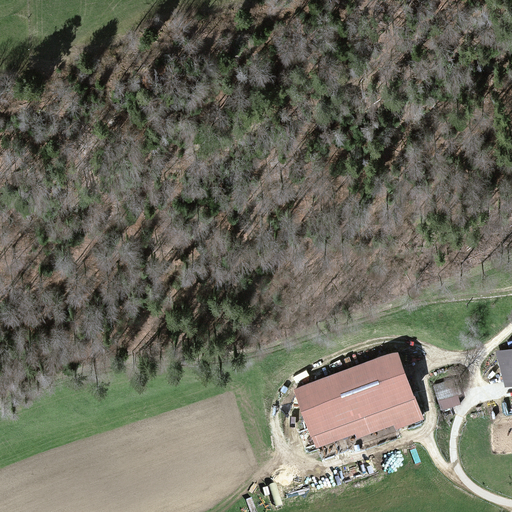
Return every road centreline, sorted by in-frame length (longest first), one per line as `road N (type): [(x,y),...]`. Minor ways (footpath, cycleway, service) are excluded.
road 1 (track): [(511,292),(425,302),(242,357),(103,370),(0,403)]
road 2 (unclassified): [(511,503),(478,491),(459,473),(452,441),(462,408)]
